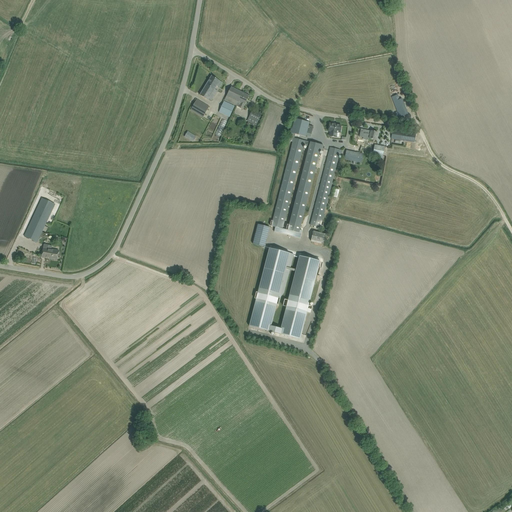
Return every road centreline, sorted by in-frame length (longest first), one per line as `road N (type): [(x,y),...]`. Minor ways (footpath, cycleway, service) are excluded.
road 1 (unclassified): [(86,275),(117,246),(165,149),(192,51)]
road 2 (unclassified): [(418,132),(271,98),(192,51)]
road 3 (track): [(418,132),(442,165),(487,192),(511,230)]
